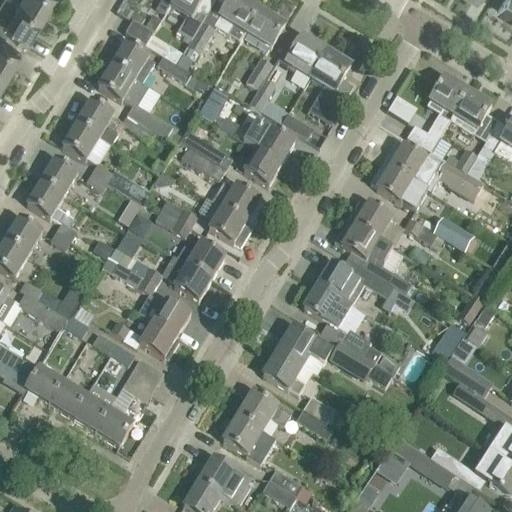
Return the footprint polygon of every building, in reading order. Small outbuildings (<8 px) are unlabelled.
[(21,0),(19,3),(42,18),(53,0),(21,0)] [(156,13),(164,17),(174,0),(159,0),(163,2),(156,13)] [(190,44),(205,20),(196,14),(204,0),(174,0),(164,17),(165,18),(170,10),(184,19),(175,35),(190,44)] [(240,46),(246,37),(259,15),(234,0),(232,0),(214,30),(240,46)] [(511,0),(504,0),(498,12),(511,20),(511,0)] [(29,40),(42,18),(19,3),(5,26),(29,40)] [(138,28),(139,29),(144,20),(133,13),(128,22),(132,24),(138,28)] [(270,52),(284,30),(259,15),(246,37),(270,52)] [(152,19),(144,32),(153,37),(161,24),(152,19)] [(205,20),(190,44),(191,44),(187,50),(199,58),(214,35),(201,27),(205,20)] [(153,37),(144,32),(138,28),(132,24),(124,37),(145,50),(153,37)] [(0,72),(7,76),(20,54),(0,41),(0,72)] [(286,67),(310,82),(326,56),(302,41),(286,67)] [(125,47),(111,70),(148,92),(151,88),(144,84),(154,67),(147,63),(148,61),(125,47)] [(310,82),(324,91),(315,105),(336,118),(352,92),(341,85),(350,71),(326,56),(310,82)] [(162,61),(157,70),(194,94),(196,91),(208,99),(212,92),(162,61)] [(272,70),(260,62),(245,86),(258,95),(264,86),(262,85),(272,70)] [(122,105),(135,113),(148,92),(111,70),(107,67),(100,79),(104,81),(98,92),(121,106),(122,105)] [(451,126),(469,97),(444,82),(426,111),(451,126)] [(258,95),(249,110),(259,116),(282,130),(289,119),(266,105),(274,92),(264,86),(258,95)] [(216,91),(199,118),(212,126),(228,99),(216,91)] [(499,127),(486,119),(491,111),(469,97),(451,126),(472,139),(473,138),(487,146),(499,127)] [(398,99),(390,114),(411,126),(419,111),(398,99)] [(89,106),(76,129),(98,142),(109,149),(117,137),(106,130),(112,120),(89,106)] [(135,124),(142,128),(156,136),(162,125),(142,113),(135,124)] [(127,119),(122,128),(121,129),(136,138),(142,128),(135,124),(127,119)] [(312,133),(289,119),(282,130),(305,144),(312,133)] [(172,131),(162,125),(156,136),(166,142),(172,131)] [(511,126),(509,132),(499,127),(487,146),(478,161),(485,165),(493,158),(511,170),(511,126)] [(98,142),(76,129),(62,151),(85,165),(98,142)] [(436,132),(431,141),(414,130),(407,141),(431,156),(443,136),(436,132)] [(244,146),(257,154),(281,169),(294,147),(269,133),(264,142),(252,134),(244,146)] [(201,145),(195,155),(225,173),(232,163),(201,145)] [(218,185),(225,173),(195,155),(186,150),(179,162),(218,185)] [(402,150),(389,171),(414,186),(427,165),(402,150)] [(467,179),(478,161),(465,153),(459,164),(449,158),(445,166),(467,179)] [(243,176),(267,191),(281,169),(257,154),(243,176)] [(77,178),(63,170),(54,165),(40,187),(63,201),(90,218),(94,210),(83,203),(85,199),(70,189),(77,178)] [(482,189),(467,179),(445,166),(434,183),(472,206),(482,189)] [(95,167),(89,177),(142,209),(149,196),(112,173),(110,176),(95,167)] [(427,195),(414,186),(389,171),(389,172),(382,167),(381,168),(382,169),(370,188),(376,192),(376,194),(400,209),(401,206),(414,214),(415,215),(416,214),(427,195)] [(134,222),(142,209),(89,177),(83,186),(98,195),(96,199),(134,222)] [(210,205),(221,212),(246,227),(259,205),(234,190),(233,192),(221,185),(210,205)] [(56,212),(63,201),(40,187),(26,210),(49,224),(56,212)] [(166,203),(160,213),(191,232),(197,221),(166,203)] [(360,203),(347,225),(377,243),(390,222),(360,203)] [(246,227),(221,212),(208,233),(233,249),(233,247),(240,252),(252,232),(253,231),(246,227)] [(184,242),(191,232),(160,213),(153,224),(184,242)] [(408,223),(435,239),(452,250),(460,235),(443,225),(440,229),(416,214),(415,215),(414,214),(408,223)] [(18,223),(4,246),(27,260),(41,238),(18,223)] [(429,249),(435,239),(408,223),(402,233),(429,249)] [(377,243),(347,225),(334,247),(364,265),(368,259),(383,267),(392,252),(377,243)] [(61,228),(56,237),(71,246),(77,237),(61,228)] [(71,246),(56,237),(50,246),(66,255),(71,246)] [(33,264),(27,260),(4,246),(0,252),(0,274),(14,283),(15,281),(20,285),(33,264)] [(175,262),(186,269),(211,284),(224,262),(199,247),(194,256),(182,249),(175,262)] [(173,291),(198,306),(211,284),(186,269),(175,262),(172,260),(160,279),(116,252),(110,261),(156,289),(160,281),(174,289),(173,291)] [(110,261),(110,262),(117,267),(111,277),(149,300),(156,289),(110,261)] [(365,276),(392,292),(404,300),(411,289),(371,265),(365,276)] [(331,268),(317,290),(345,307),(359,285),(331,268)] [(474,302),(486,310),(504,282),(492,275),(474,302)] [(386,303),(392,292),(365,276),(359,286),(386,303)] [(18,294),(23,297),(68,325),(70,322),(74,315),(24,284),(18,294)] [(317,290),(303,313),(327,328),(320,338),(339,349),(373,370),(380,358),(368,351),(370,347),(347,333),(344,338),(331,330),(345,307),(317,290)] [(0,294),(0,325),(2,327),(14,307),(6,302),(8,299),(0,294)] [(60,337),(63,332),(68,325),(23,297),(16,310),(60,337)] [(456,321),(468,329),(481,308),(470,301),(456,321)] [(165,305),(152,326),(177,341),(190,320),(165,305)] [(72,323),(86,331),(90,325),(93,319),(79,311),(72,323)] [(484,311),(475,324),(484,330),(493,317),(484,311)] [(70,322),(68,325),(63,332),(80,342),(86,332),(86,331),(70,322)] [(180,345),(176,342),(177,341),(152,326),(139,349),(163,364),(164,361),(168,364),(179,345),(180,346),(180,345)] [(116,327),(110,337),(123,344),(128,335),(116,327)] [(467,338),(452,329),(432,361),(446,370),(451,363),(467,338)] [(292,332),(277,356),(312,377),(316,379),(330,355),(292,332)] [(92,349),(110,360),(116,350),(98,339),(92,349)] [(372,370),(339,349),(330,364),(364,385),(366,382),(383,392),(390,381),(373,370),(372,370)] [(0,366),(31,385),(38,373),(0,350),(0,366)] [(116,350),(110,360),(127,371),(134,360),(116,350)] [(312,377),(277,356),(263,380),(297,400),(312,377)] [(479,400),(483,402),(491,389),(451,363),(446,370),(442,376),(458,386),(479,400)] [(139,364),(133,374),(157,388),(163,378),(139,364)] [(31,385),(0,366),(0,378),(25,394),(31,385)] [(25,395),(48,409),(62,386),(39,372),(38,373),(31,385),(25,394),(25,395)] [(133,374),(128,383),(151,398),(157,388),(133,374)] [(128,383),(122,393),(134,401),(145,408),(151,398),(128,383)] [(62,386),(48,409),(72,423),(86,400),(62,386)] [(252,397),(238,421),(261,435),(269,422),(282,431),(290,418),(276,410),(275,411),(252,397)] [(72,423),(95,437),(109,415),(86,400),(72,423)] [(511,421),(483,402),(479,400),(471,411),(504,432),(509,436),(511,432),(511,421)] [(310,401),(302,415),(332,433),(339,421),(331,416),(332,414),(310,401)] [(132,429),(109,415),(95,437),(119,452),(132,429)] [(324,445),(332,433),(302,415),(294,427),(324,445)] [(421,419),(418,422),(418,426),(422,429),(426,429),(429,425),(428,421),(425,418),(421,419)] [(238,421),(223,446),(246,460),(245,461),(259,470),(266,457),(253,449),(261,435),(238,421)] [(504,432),(489,455),(511,470),(511,437),(509,436),(504,432)] [(430,451),(425,459),(454,479),(473,491),(480,481),(459,468),(459,469),(430,451)] [(454,479),(425,459),(416,453),(407,467),(445,492),(454,479)] [(489,489),(510,502),(511,499),(511,470),(489,455),(487,454),(479,466),(492,475),(486,484),(490,487),(489,489)] [(212,463),(198,486),(221,500),(232,507),(248,480),(236,473),(234,476),(212,463)] [(275,474),(269,483),(305,505),(311,496),(275,474)] [(303,508),(305,505),(269,483),(261,496),(288,511),(294,502),(303,508)] [(214,511),(221,500),(198,486),(183,511),(184,511),(214,511)] [(447,511),(480,511),(458,497),(447,511)]
